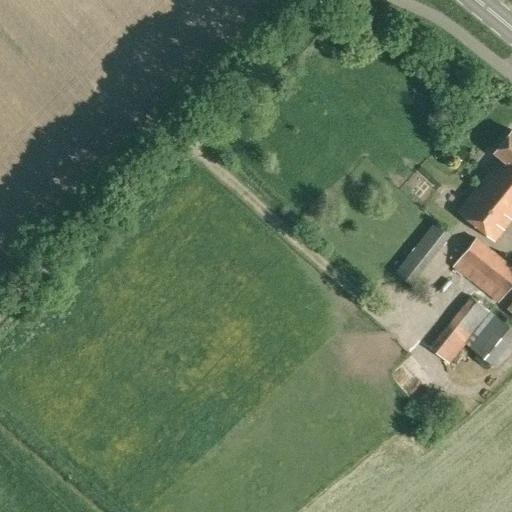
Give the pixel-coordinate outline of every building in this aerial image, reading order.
[(511,129),(494,152),(501,157),(458,211),(494,240),(511,217),(511,129)] [(411,285),(451,234),(434,220),(394,272),(411,285)] [(499,303),(511,286),(511,264),(476,236),(452,267),(499,303)] [(457,315),(481,332),(498,308),(474,291),(457,315)] [(495,362),(511,342),(511,321),(500,311),(473,343),(495,362)] [(454,361),(479,337),(460,317),(435,341),(454,361)] [(432,390),(440,383),(416,357),(408,365),(432,390)]
